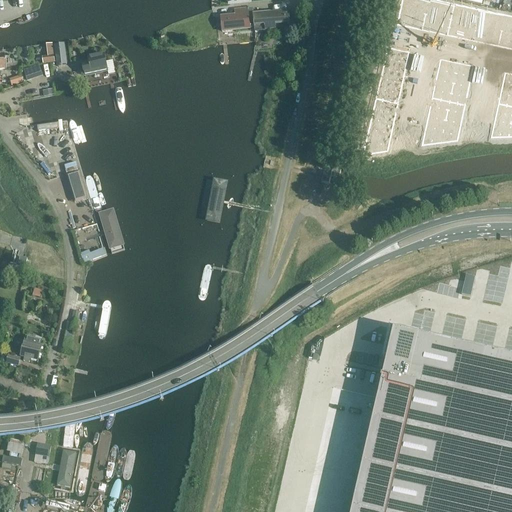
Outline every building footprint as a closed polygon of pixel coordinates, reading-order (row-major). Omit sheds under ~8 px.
[(400,0),(395,26),(420,31),(427,0),(400,0)] [(432,0),(427,0),(420,31),(446,37),(453,4),(432,0)] [(453,4),(446,37),(471,42),(478,10),(453,4)] [(235,10),(235,16),(221,17),(222,32),(250,30),(248,9),(247,9),(248,9),(235,10)] [(478,10),(471,42),(497,47),(504,15),(478,10)] [(254,28),(265,27),(265,32),(283,30),(284,32),(288,31),(288,30),(290,29),(289,18),(271,19),(270,12),(253,14),(254,28)] [(511,16),(504,15),(497,47),(511,50),(511,16)] [(67,64),(65,49),(55,51),(57,66),(67,64)] [(386,49),(384,59),(405,64),(408,53),(386,49)] [(113,61),(106,63),(104,55),(88,58),(89,62),(81,63),(84,76),(108,71),(108,75),(115,73),(113,61)] [(54,56),(42,58),(43,64),(55,63),(54,56)] [(384,59),(381,69),(403,74),(405,64),(384,59)] [(439,60),(437,71),(454,74),(457,63),(439,60)] [(457,63),(454,74),(470,78),(472,67),(457,63)] [(40,64),(24,70),(28,81),(44,75),(40,64)] [(381,69),(379,80),(401,84),(403,74),(381,69)] [(437,71),(435,81),(452,84),(454,74),(437,71)] [(511,75),(504,73),(501,84),(511,86),(511,75)] [(454,74),(452,84),(468,88),(470,78),(454,74)] [(12,85),(24,81),(22,75),(10,78),(12,85)] [(379,80),(377,90),(399,94),(401,84),(379,80)] [(435,81),(432,91),(450,95),(452,84),(435,81)] [(452,84),(450,95),(466,98),(468,88),(452,84)] [(511,86),(501,84),(499,94),(511,97),(511,86)] [(377,90),(374,100),(397,105),(399,94),(377,90)] [(432,91),(431,99),(448,103),(450,95),(432,91)] [(511,97),(499,94),(497,105),(511,107),(511,97)] [(450,95),(448,103),(464,106),(466,98),(450,95)] [(431,99),(429,107),(447,111),(448,103),(431,99)] [(374,100),(372,110),(395,115),(397,105),(374,100)] [(448,103),(447,111),(462,114),(464,106),(448,103)] [(511,107),(497,105),(495,113),(511,116),(511,115),(511,107)] [(429,107),(427,118),(444,121),(447,111),(429,107)] [(372,110),(370,120),(393,125),(395,115),(372,110)] [(447,111),(444,121),(460,125),(462,114),(447,111)] [(495,113),(494,121),(510,124),(511,116),(495,113)] [(427,118),(425,128),(442,131),(444,121),(427,118)] [(370,120),(367,130),(390,135),(393,125),(370,120)] [(441,139),(440,144),(456,142),(458,135),(460,125),(444,121),(442,131),(441,139)] [(491,134),(490,139),(507,138),(508,134),(510,124),(494,121),(491,134)] [(422,141),(421,147),(440,144),(441,139),(442,131),(425,128),(423,135),(422,141)] [(367,130),(361,157),(387,153),(390,135),(367,130)] [(79,172),(67,176),(73,196),(85,193),(79,172)] [(332,174),(324,172),(322,184),(329,186),(332,174)] [(214,179),(206,222),(222,225),(230,181),(214,179)] [(126,250),(115,209),(98,215),(111,256),(126,250)] [(19,262),(19,265),(26,267),(27,264),(28,260),(20,258),(19,262)] [(43,290),(34,289),(32,297),(41,298),(43,290)] [(103,340),(106,337),(112,307),(110,303),(106,302),(104,304),(97,335),(100,340),(103,340)] [(79,313),(74,311),(71,325),(76,326),(79,313)] [(511,511),(511,357),(417,336),(392,330),(385,358),(387,358),(384,368),(388,369),(387,376),(383,375),(381,386),(382,386),(380,394),(379,393),(351,511),(511,511)] [(24,342),(21,357),(25,358),(24,361),(29,363),(30,359),(38,361),(42,346),(40,346),(42,341),(26,337),(25,342),(24,342)] [(1,356),(0,361),(0,362),(6,364),(18,367),(20,359),(8,356),(8,357),(1,356)] [(10,444),(8,444),(7,452),(10,453),(19,455),(23,455),(24,447),(22,446),(10,444)] [(51,447),(38,444),(37,450),(50,453),(51,447)] [(50,453),(37,450),(35,456),(49,458),(50,453)] [(77,453),(64,451),(60,469),(59,471),(56,486),(70,489),(77,453)] [(9,458),(3,457),(2,462),(21,466),(22,461),(18,460),(9,458)]
